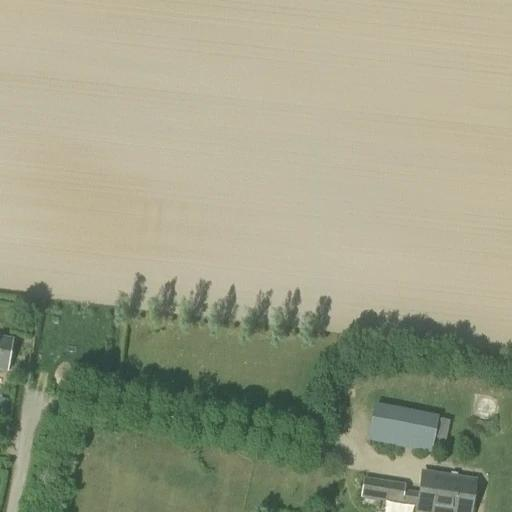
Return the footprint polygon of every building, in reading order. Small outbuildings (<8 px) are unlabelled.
[(0,372),(8,373),(12,342),(0,340),(0,372)] [(474,391),(469,412),(486,416),(491,396),(474,391)] [(430,454),(437,419),(374,406),(367,441),(430,454)] [(0,441),(9,443),(12,420),(0,418),(0,441)] [(421,475),(418,495),(417,508),(416,511),(470,511),(475,482),(421,475)] [(417,508),(418,495),(402,492),(403,486),(364,480),(361,500),(417,508)]
